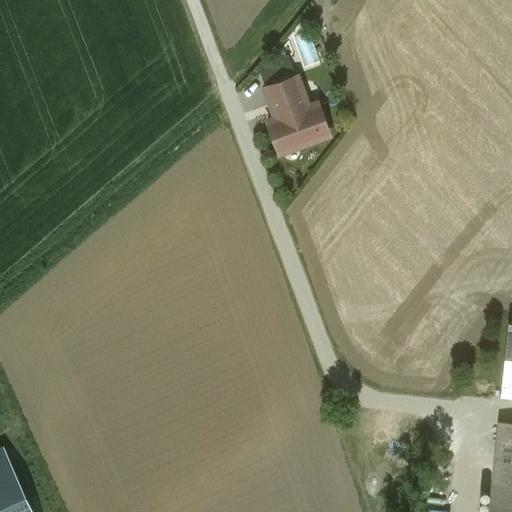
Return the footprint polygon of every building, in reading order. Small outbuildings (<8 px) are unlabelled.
[(301,109),(307,107),(296,77),(265,88),(276,118),(277,118),(280,111),(298,104),(301,109)] [(276,118),(268,121),(280,152),(324,136),(312,105),(307,107),(301,109),(298,104),(280,111),(277,118),(276,118)] [(511,322),(508,322),(502,393),(511,393),(511,322)] [(511,511),(511,422),(498,421),(488,511),(511,511)] [(0,511),(31,511),(3,449),(0,450),(0,511)]
